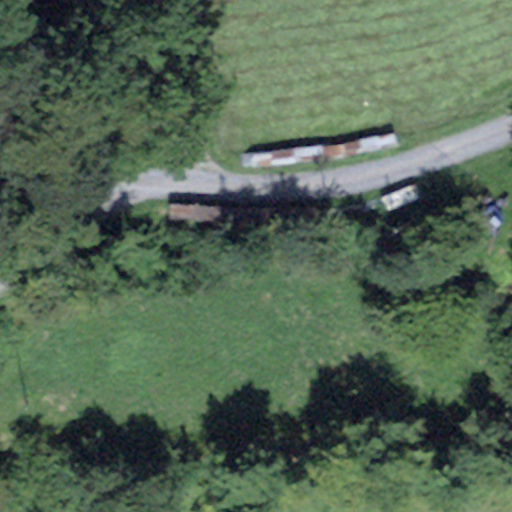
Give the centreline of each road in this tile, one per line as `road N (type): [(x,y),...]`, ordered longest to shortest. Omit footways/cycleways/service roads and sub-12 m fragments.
road 1 (unclassified): [(0,284),(102,192),(186,180),(414,171),(511,131)]
road 2 (track): [(186,180),(146,85),(135,0)]
